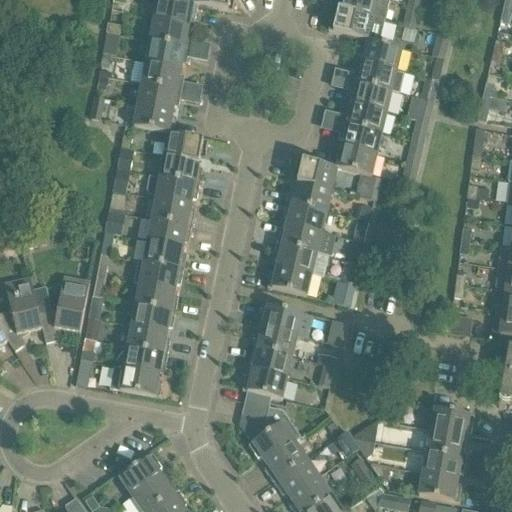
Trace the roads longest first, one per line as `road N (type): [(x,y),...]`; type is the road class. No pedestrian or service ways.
road 1 (residential): [(129,422),(61,468),(33,470),(12,449),(11,427),(22,410),(55,403),(111,418)]
road 2 (residential): [(511,440),(469,387),(466,350),(323,312)]
road 3 (residential): [(255,143),(216,120),(231,43),(283,34)]
road 4 (residential): [(283,34),(320,64),(306,134),(255,143)]
road 5 (residential): [(230,287),(206,436)]
road 6 (residential): [(255,143),(230,287)]
